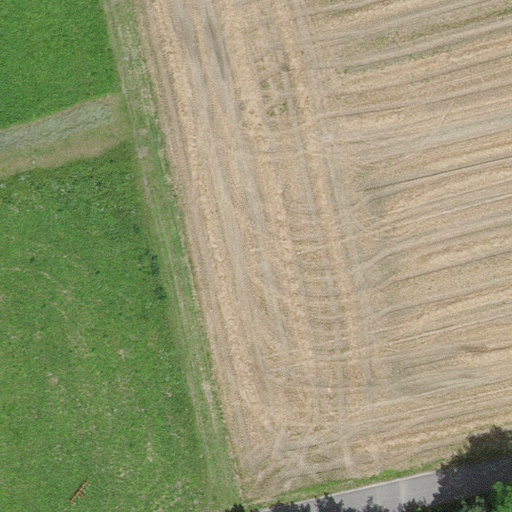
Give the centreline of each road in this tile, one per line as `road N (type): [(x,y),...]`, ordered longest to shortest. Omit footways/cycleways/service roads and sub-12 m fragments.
road 1 (track): [(99,0),(224,511)]
road 2 (track): [(511,477),(357,511)]
